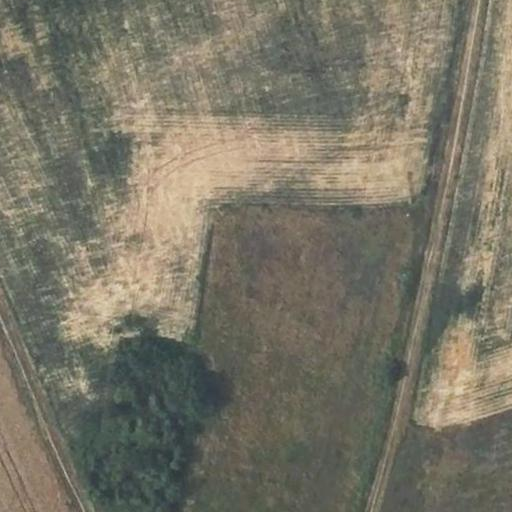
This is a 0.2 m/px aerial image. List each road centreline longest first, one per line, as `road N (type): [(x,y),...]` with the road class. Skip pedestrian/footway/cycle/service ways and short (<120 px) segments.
road 1 (track): [(469,0),(402,376),(365,511)]
road 2 (track): [(0,347),(74,511)]
